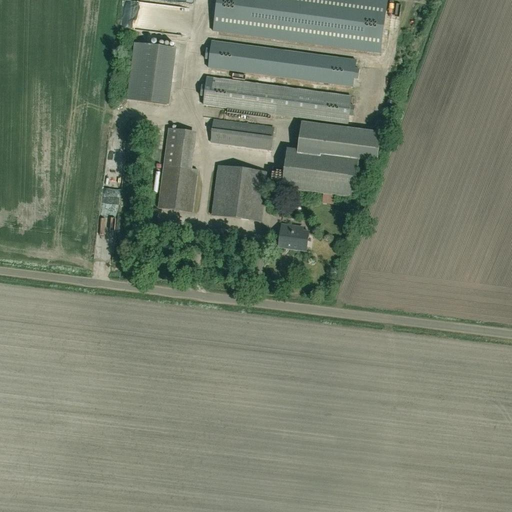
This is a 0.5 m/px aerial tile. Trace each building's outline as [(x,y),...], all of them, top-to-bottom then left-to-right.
[(387,1),(379,0),(217,0),(213,32),(380,54),(387,1)] [(356,61),(212,42),(211,50),(207,50),(205,60),(210,60),(209,68),(353,87),(354,79),(358,80),(359,70),(355,69),(356,61)] [(127,100),(168,106),(175,49),(135,44),(127,100)] [(206,87),(202,86),(200,96),(205,97),(204,105),(348,124),(349,116),(353,117),(354,107),(350,106),(351,97),(207,78),(206,87)] [(270,151),(273,129),(214,121),(211,143),(270,151)] [(378,162),(381,133),(302,123),(298,151),(287,149),(282,190),(353,198),(358,160),(321,156),(321,154),(378,162)] [(198,171),(192,171),(197,133),(169,130),(158,209),(192,213),(198,171)] [(261,223),(268,173),(218,167),(212,216),(261,223)] [(111,185),(123,184),(122,170),(110,170),(111,185)] [(306,252),(308,234),(300,233),(301,229),(281,227),(278,248),(306,252)]
